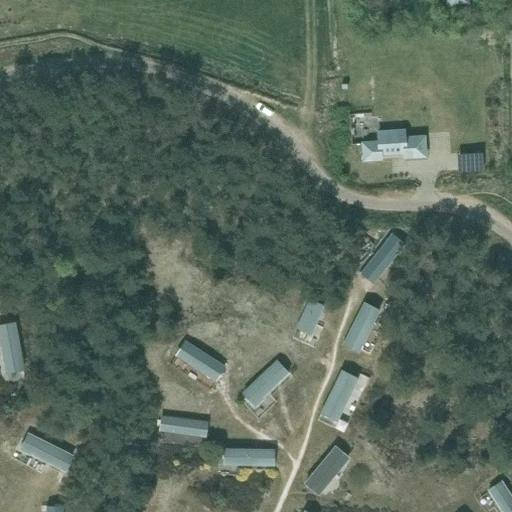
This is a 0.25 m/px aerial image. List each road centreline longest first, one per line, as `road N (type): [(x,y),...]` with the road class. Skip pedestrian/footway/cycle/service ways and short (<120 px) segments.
road 1 (unclassified): [(0,78),(82,62),(153,67),(279,130),(347,198),(459,210),(511,237)]
road 2 (track): [(280,511),(357,291)]
road 3 (track): [(331,368),(221,343),(181,303)]
